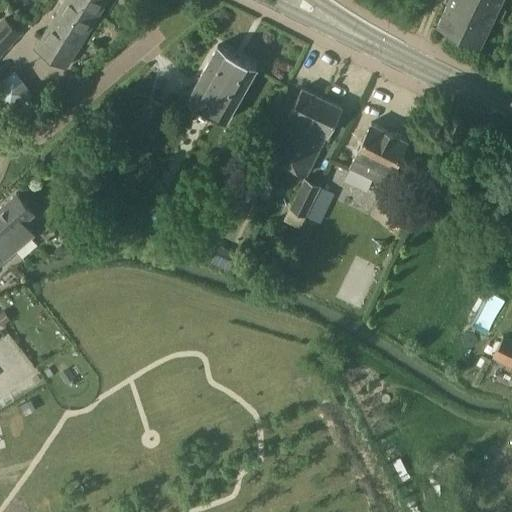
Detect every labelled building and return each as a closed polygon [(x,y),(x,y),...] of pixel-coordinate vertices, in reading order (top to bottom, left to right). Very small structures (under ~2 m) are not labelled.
[(65,0),(36,47),(66,66),(107,0),(65,0)] [(449,0),(437,25),(480,45),(501,0),(449,0)] [(0,21),(0,57),(21,34),(4,18),(0,21)] [(218,45),(188,99),(226,121),(257,67),(218,45)] [(289,165),(323,98),(302,88),(288,116),(290,117),(271,155),(289,165)] [(168,106),(150,96),(133,127),(151,137),(168,106)] [(341,108),(323,98),(289,165),(307,173),(326,135),(327,135),(341,108)] [(350,167),(367,175),(386,184),(407,141),(371,123),(350,167)] [(236,183),(252,191),(266,162),(250,154),(236,183)] [(290,206),(306,214),(313,200),(321,185),(305,177),(290,206)] [(322,186),(308,215),(321,221),(335,192),(322,186)] [(0,207),(0,255),(4,260),(33,234),(24,224),(35,213),(17,193),(0,207)] [(511,339),(504,336),(493,357),(511,366),(511,339)]
